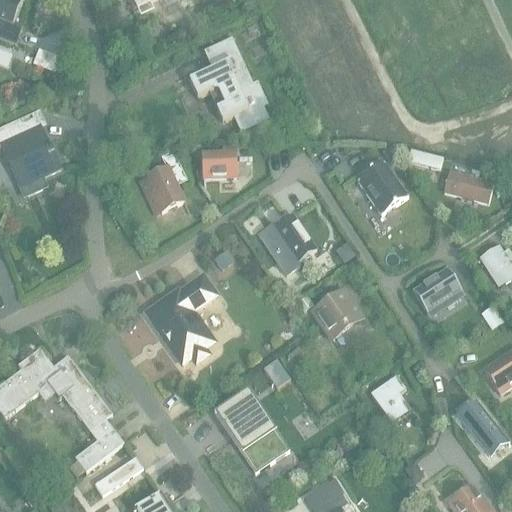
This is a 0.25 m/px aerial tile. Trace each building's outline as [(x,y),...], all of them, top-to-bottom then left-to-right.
[(21,32),(14,29),(23,6),(5,0),(0,0),(0,41),(15,48),(21,32)] [(173,0),(178,10),(195,3),(193,0),(146,0),(149,6),(161,0),(173,0)] [(399,0),(394,0),(378,21),(398,46),(420,24),(399,0)] [(350,9),(318,6),(318,45),(350,48),(350,9)] [(257,85),(252,88),(231,43),(203,56),(211,74),(188,85),(196,102),(208,97),(222,126),(233,121),(241,136),(269,123),(263,111),(268,109),(257,85)] [(378,64),(353,69),(356,111),(388,104),(378,64)] [(450,74),(436,108),(463,120),(481,86),(450,74)] [(17,124),(0,132),(0,148),(0,149),(17,186),(24,200),(45,190),(41,181),(60,172),(53,157),(51,151),(49,152),(44,141),(29,148),(24,138),(17,124)] [(235,157),(235,151),(223,151),(223,157),(202,158),(203,183),(236,182),(235,157)] [(407,201),(384,166),(357,184),(381,219),(407,201)] [(158,211),(161,216),(183,206),(168,172),(139,185),(152,214),(158,211)] [(489,203),(497,205),(499,197),(491,195),(494,186),(458,176),(452,199),(488,208),(489,203)] [(297,267),(316,254),(293,220),(274,233),(271,230),(258,239),(286,279),(299,270),(297,267)] [(480,261),(498,290),(511,280),(511,271),(498,249),(480,261)] [(461,294),(447,272),(411,295),(426,317),(461,294)] [(192,316),(216,300),(202,280),(179,297),(178,295),(145,316),(159,336),(161,334),(170,347),(168,349),(181,368),(191,361),(195,367),(208,358),(204,352),(207,350),(200,341),(207,337),(192,316)] [(310,316),(331,346),(365,322),(344,292),(310,316)] [(297,305),(304,315),(314,308),(307,299),(297,305)] [(66,360),(51,371),(38,353),(16,370),(19,375),(0,389),(0,419),(2,423),(36,397),(39,401),(50,393),(57,402),(61,399),(95,445),(73,462),(83,476),(122,447),(104,423),(110,419),(66,360)] [(511,355),(484,373),(500,398),(511,390),(511,355)] [(370,398),(392,427),(410,413),(399,397),(406,392),(396,379),(370,398)] [(233,438),(230,441),(255,477),(288,455),(248,395),(214,417),(224,432),(228,430),(233,438)] [(481,406),(461,420),(488,459),(508,445),(481,406)] [(91,490),(98,501),(140,474),(133,462),(91,490)] [(447,508),(450,511),(488,511),(472,490),(447,508)] [(339,511),(346,508),(339,497),(319,510),(320,511),(339,511)] [(165,511),(157,498),(136,511),(165,511)]
